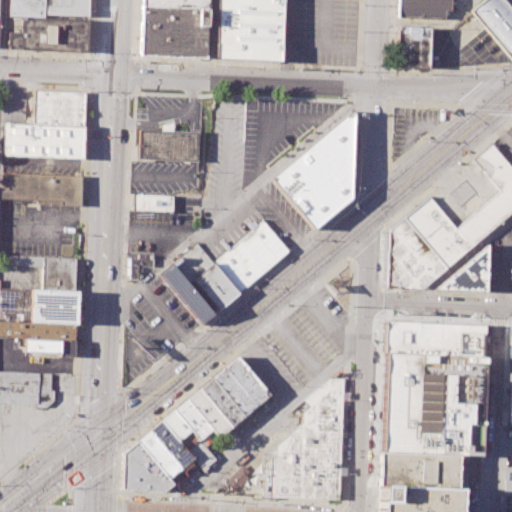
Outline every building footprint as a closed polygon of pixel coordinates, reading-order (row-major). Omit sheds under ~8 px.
[(43,0),(8,0),(8,15),(21,16),(43,17),(43,0)] [(87,0),(87,18),(43,17),(43,0),(87,0)] [(142,0),(141,52),(210,55),(211,0),(142,0)] [(277,60),(280,0),(217,0),(215,57),(277,60)] [(398,17),(398,0),(451,0),(451,11),(445,11),(445,18),(398,17)] [(479,0),(499,0),(511,14),(511,58),(510,60),(469,9),(479,0)] [(87,18),(85,51),(7,48),(8,31),(20,32),(21,16),(43,17),(87,18)] [(427,28),(426,64),(397,63),(398,27),(427,28)] [(31,124),(33,89),(83,91),(81,126),(31,124)] [(271,180),(311,229),(349,198),(352,112),(271,180)] [(2,152),(81,155),(81,126),(31,124),(23,124),(4,123),(2,152)] [(138,159),(196,161),(197,132),(139,129),(138,159)] [(389,232),(387,287),(421,290),(511,211),(511,168),(491,143),(472,158),(500,191),(455,229),(428,195),(393,225),(389,232)] [(0,198),(59,201),(59,205),(79,206),(80,173),(1,169),(0,198)] [(132,212),(171,213),(172,197),(133,195),(132,212)] [(287,252),(237,292),(212,263),(262,220),(287,252)] [(170,263),(186,283),(190,279),(216,310),(237,292),(212,263),(195,243),(170,263)] [(435,290),(483,291),(484,244),(435,290)] [(41,266),(0,264),(0,254),(76,257),(74,291),(40,290),(41,266)] [(129,279),(136,280),(153,267),(153,255),(138,255),(138,259),(126,258),(125,276),(129,276),(129,279)] [(170,263),(156,274),(198,325),(212,314),(186,283),(170,263)] [(40,290),(30,289),(29,320),(73,322),(74,291),(40,290)] [(0,319),(29,320),(73,322),(72,340),(23,338),(0,337),(0,319)] [(380,453),(386,320),(484,324),(479,457),(380,453)] [(22,353),(25,353),(25,355),(72,357),(72,340),(23,338),(22,353)] [(225,367),(238,356),(270,394),(257,405),(225,367)] [(213,377),(225,367),(257,405),(245,415),(213,377)] [(0,402),(35,404),(35,407),(45,407),(53,400),(53,390),(50,390),(50,373),(0,371),(0,402)] [(200,387),(213,377),(245,415),(232,426),(200,387)] [(344,379),(331,378),(303,401),(311,408),(302,415),(303,423),(265,460),(263,498),(339,501),(344,379)] [(187,399),(200,387),(232,426),(229,429),(229,432),(220,439),(212,428),(187,399)] [(175,409),(187,399),(212,428),(199,439),(175,409)] [(163,419),(175,409),(199,439),(216,458),(205,468),(195,456),(163,419)] [(150,430),(163,419),(195,456),(181,468),(150,430)] [(144,435),(150,430),(181,468),(183,475),(174,482),(138,440),(144,435)] [(174,482),(165,490),(121,488),(123,453),(138,440),(174,482)] [(380,453),(377,490),(376,511),(454,511),(457,457),(380,453)] [(502,507),(511,507),(511,468),(503,469),(502,507)]
